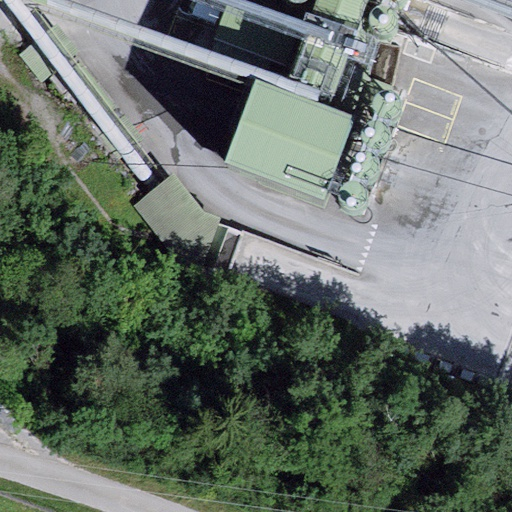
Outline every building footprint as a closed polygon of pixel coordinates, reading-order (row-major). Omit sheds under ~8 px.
[(311,3),(311,0),(282,0),(284,3),(287,8),(292,11),(298,12),(303,11),(308,8),(311,3)] [(371,0),(318,0),(287,90),(351,112),(364,74),(348,68),(371,0)] [(408,2),(408,0),(380,0),(381,2),(384,7),(389,10),(395,11),(400,10),(405,6),(408,2)] [(397,33),(398,27),(397,22),(394,17),(389,14),(383,13),(378,14),(373,17),(370,22),(369,28),(370,33),(373,38),(378,41),(384,42),(390,41),(394,38),(397,33)] [(123,117),(79,59),(53,79),(97,136),(123,117)] [(353,120),(253,86),(224,172),(324,206),(353,120)] [(399,115),(400,110),(399,105),(396,101),(391,98),(386,97),(381,98),(377,101),(374,105),(373,110),(374,115),(377,120),(381,122),(386,123),(392,122),(396,119),(399,115)] [(388,147),(389,142),(388,137),(385,132),(381,129),(376,128),(371,129),(367,132),(364,137),(363,142),(364,147),(366,151),(371,154),(376,155),(381,154),(385,151),(388,147)] [(378,178),(379,173),(378,168),(375,163),(371,160),(366,159),(361,160),(356,163),(353,167),(352,172),(353,177),(356,182),(360,185),(365,186),(370,185),(375,182),(378,178)] [(188,274),(200,264),(214,268),(227,231),(175,171),(131,208),(188,274)] [(369,210),(370,204),(369,199),(366,194),(361,190),(355,189),(349,191),(345,194),(341,199),(340,204),(341,210),(345,215),(350,218),(355,220),(361,218),(366,215),(369,210)]
